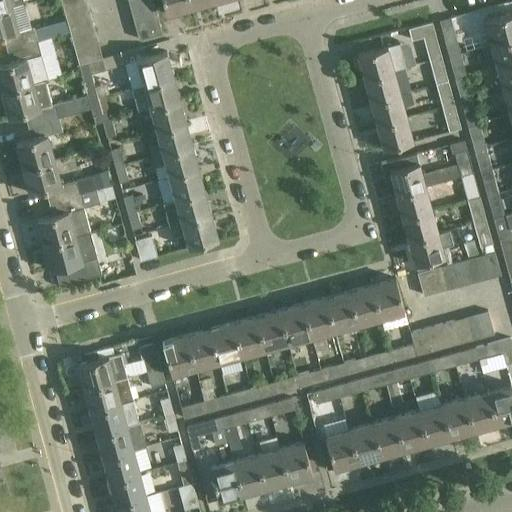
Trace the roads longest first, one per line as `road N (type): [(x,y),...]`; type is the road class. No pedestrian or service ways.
road 1 (residential): [(263,260),(206,65),(210,44),(305,18)]
road 2 (residential): [(263,260),(340,237),(359,213),(305,18)]
road 3 (residential): [(15,320),(263,260)]
road 4 (residential): [(67,511),(15,320)]
